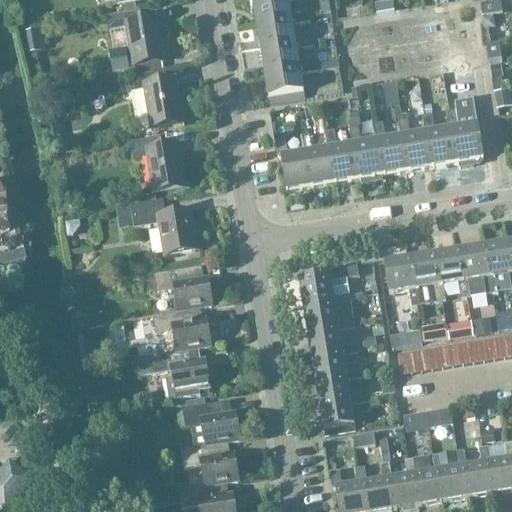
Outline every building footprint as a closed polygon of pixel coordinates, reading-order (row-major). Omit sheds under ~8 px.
[(304,0),(260,0),(251,1),(255,26),(290,20),(287,5),(305,2),(304,0)] [(501,3),(481,6),(483,17),(503,14),(501,3)] [(132,65),(166,59),(161,23),(142,27),(140,14),(108,19),(110,33),(127,30),(132,65)] [(307,17),(290,20),(255,26),(259,50),(294,44),(292,29),(309,27),(307,17)] [(311,41),(294,44),(259,50),(263,75),(298,70),(296,54),(313,51),(311,41)] [(499,43),(486,45),(489,66),(502,65),(499,43)] [(315,67),(298,70),(263,75),(268,102),(303,97),(300,79),(317,76),(315,67)] [(132,80),(132,81),(120,83),(121,96),(134,93),(144,92),(149,128),(185,122),(179,85),(168,87),(166,74),(132,80)] [(449,133),(454,168),(482,163),(472,102),(453,105),(455,115),(446,116),(449,133)] [(454,168),(449,133),(433,136),(430,119),(422,120),(425,137),(430,172),(454,168)] [(430,172),(425,137),(409,139),(406,123),(397,124),(400,141),(405,176),(430,172)] [(405,176),(400,141),(385,143),(382,126),(373,128),(376,145),(382,180),(405,176)] [(348,132),(351,148),(357,184),(382,180),(376,145),(360,147),(357,130),(348,132)] [(357,184),(351,148),(335,151),(333,135),(323,136),(326,153),(332,188),(357,184)] [(332,188),(326,153),(310,155),(308,138),(299,140),(302,156),(307,192),(332,188)] [(151,193),(187,187),(180,150),(161,153),(159,140),(128,146),(130,159),(145,157),(151,193)] [(285,195),(307,192),(302,156),(287,159),(284,142),(274,144),(277,163),(279,162),(285,195)] [(189,227),(192,227),(190,214),(163,218),(160,204),(129,210),(133,232),(156,228),(161,260),(194,254),(189,227)] [(511,268),(508,245),(484,249),(489,280),(492,280),(508,277),(511,293),(511,268)] [(480,250),(459,253),(464,284),(467,284),(470,300),(486,297),(495,296),(492,280),(489,280),(484,249),(480,250)] [(459,253),(434,258),(439,288),(442,287),(458,285),(461,301),(470,300),(467,284),(464,284),(459,253)] [(434,258),(409,261),(414,292),(418,291),(428,290),(429,298),(432,300),(433,305),(435,306),(439,306),(438,305),(445,304),(442,287),(439,288),(434,258)] [(409,261),(383,266),(384,269),(388,296),(389,296),(409,293),(411,309),(421,308),(418,291),(414,292),(409,261)] [(198,310),(198,311),(211,309),(206,281),(202,282),(200,270),(152,278),(155,296),(172,293),(176,314),(198,310)] [(329,278),(299,283),(303,309),(333,304),(333,300),(349,297),(346,281),(345,272),(328,275),(329,278)] [(333,304),(303,309),(307,334),(337,329),(337,325),(353,322),(351,307),(349,297),(333,300),(333,304)] [(171,334),(174,355),(197,351),(197,352),(209,350),(204,322),(200,322),(198,311),(198,310),(176,314),(151,318),(154,337),(171,334)] [(337,329),(307,334),(311,358),(341,353),(341,349),(338,334),(355,331),(353,322),(337,325),(337,329)] [(475,339),(491,336),(489,325),(473,328),(475,339)] [(444,328),(421,332),(422,343),(446,339),(444,328)] [(511,354),(509,337),(500,339),(504,361),(511,359),(511,354)] [(494,363),(504,361),(500,339),(490,341),(494,363)] [(483,364),(494,363),(490,341),(480,342),(483,364)] [(480,342),(469,344),(473,366),(483,364),(480,342)] [(469,344),(459,346),(463,368),(473,366),(469,344)] [(341,353),(311,358),(315,383),(345,378),(345,374),(343,358),(359,356),(357,346),(341,349),(341,353)] [(459,346),(448,348),(452,369),(463,368),(459,346)] [(448,348),(438,349),(442,371),(452,369),(448,348)] [(442,371),(438,349),(428,351),(432,373),(442,371)] [(199,363),(197,352),(197,351),(174,355),(135,362),(138,380),(170,374),(172,380),(164,382),(168,403),(199,398),(198,393),(208,391),(203,363),(199,363)] [(428,351),(418,353),(421,374),(432,373),(428,351)] [(421,374),(418,353),(407,354),(411,376),(421,374)] [(411,376),(407,354),(397,356),(401,378),(411,376)] [(345,378),(315,383),(319,408),(350,403),(349,399),(347,383),(363,380),(361,371),(345,374),(345,378)] [(350,403),(319,408),(324,433),(354,428),(351,408),(367,405),(365,396),(349,399),(350,403)] [(225,446),(226,447),(238,445),(234,416),(228,417),(227,405),(180,412),(183,431),(201,428),(204,450),(225,446)] [(371,435),(352,439),(354,451),(373,447),(371,435)] [(199,468),(203,489),(224,486),(224,487),(236,485),(231,457),(227,458),(226,447),(225,446),(204,450),(179,454),(182,471),(199,468)] [(488,450),(479,451),(481,468),(485,467),(490,498),(511,494),(511,473),(510,463),(507,463),(491,466),(488,450)] [(463,454),(454,455),(454,456),(457,471),(460,471),(465,502),(490,498),(485,467),(481,468),(466,470),(463,454)] [(438,458),(429,459),(432,476),(435,475),(440,506),(465,502),(460,471),(457,471),(454,456),(438,459),(438,458)] [(413,462),(404,463),(407,480),(410,479),(415,510),(440,506),(435,475),(432,476),(429,459),(426,460),(413,462)] [(0,508),(3,511),(28,480),(8,464),(0,473),(0,508)] [(388,466),(379,467),(382,484),(385,483),(390,511),(401,511),(415,510),(410,479),(407,480),(391,482),(388,466)] [(364,470),(354,471),(357,488),(361,487),(364,511),(390,511),(385,483),(382,484),(366,486),(364,470)] [(338,474),(329,475),(332,492),(335,491),(338,511),(364,511),(361,487),(357,488),(341,490),(338,474)] [(203,489),(178,493),(180,511),(184,511),(198,510),(198,511),(232,511),(230,497),(226,498),(224,487),(224,486),(203,489)]
